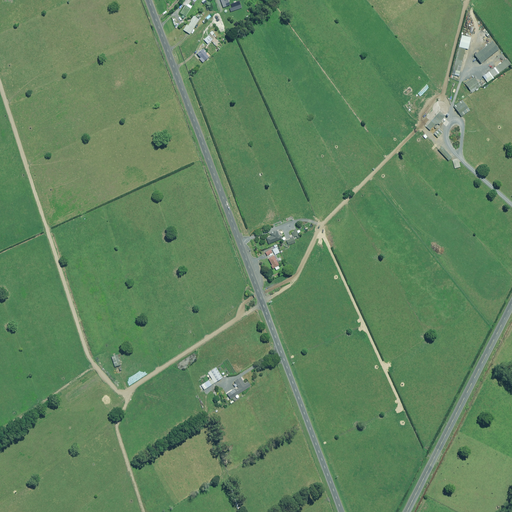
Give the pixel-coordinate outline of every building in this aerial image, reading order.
[(192,7),(186,3),(180,14),(185,17),(192,7)] [(199,20),(193,16),(190,21),(191,22),(188,26),(186,25),(183,30),(189,34),(199,20)] [(461,64),(468,37),(462,35),(453,70),(459,72),(461,64)] [(212,40),(209,36),(204,40),(207,44),(212,40)] [(498,49),(492,41),(474,55),(480,63),(498,49)] [(204,50),(203,50),(201,49),(196,54),(200,58),(199,59),(203,63),(210,56),(204,50)] [(509,66),(505,60),(488,72),(492,78),(509,66)] [(480,87),(473,77),(464,83),(471,93),(480,87)] [(469,111),(462,100),(453,106),(461,117),(469,111)] [(444,116),(439,112),(431,121),(430,121),(425,126),(430,130),(434,125),(438,124),(439,125),(442,121),(441,120),(444,116)] [(442,133),(438,129),(433,134),(438,138),(442,133)] [(452,157),(442,147),(439,151),(448,161),(452,157)] [(299,237),(296,229),(291,231),(293,237),(296,236),(297,238),(299,237)] [(281,239),(278,231),(270,234),(271,236),(266,238),(268,244),(281,239)] [(280,268),(277,263),(282,260),(280,258),(276,260),(274,256),(270,258),(269,259),(268,260),(271,265),(270,266),(272,269),(275,268),(276,270),(280,268)] [(120,365),(117,355),(111,357),(114,367),(120,365)] [(223,378),(216,368),(211,371),(218,381),(223,378)] [(217,381),(210,371),(207,373),(209,375),(198,381),(203,390),(217,381)] [(240,377),(234,381),(235,384),(234,385),(235,387),(237,386),(238,388),(236,389),(235,388),(226,394),(230,399),(250,386),(247,382),(244,384),(240,377)]
